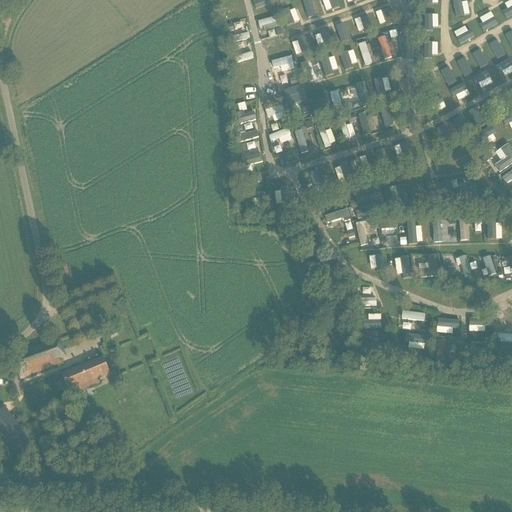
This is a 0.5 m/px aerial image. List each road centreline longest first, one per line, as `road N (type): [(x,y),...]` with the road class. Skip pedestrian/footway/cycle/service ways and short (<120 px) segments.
road 1 (unclassified): [(0,357),(46,306),(0,62)]
road 2 (track): [(0,489),(218,511)]
